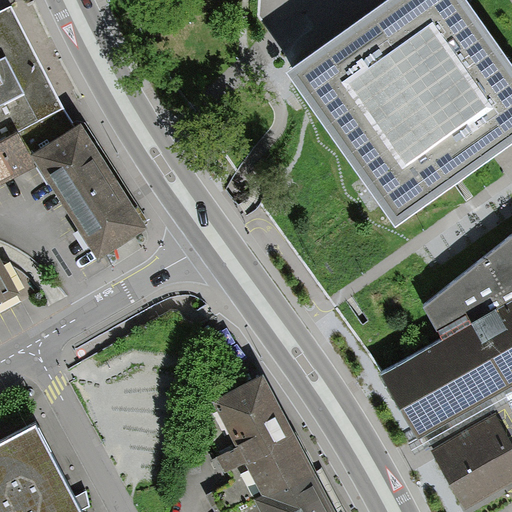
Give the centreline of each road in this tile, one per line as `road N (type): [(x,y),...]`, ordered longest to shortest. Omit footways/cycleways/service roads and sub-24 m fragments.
road 1 (primary): [(394,511),(345,425),(213,237)]
road 2 (primary): [(213,237),(118,100),(68,0)]
road 3 (residential): [(29,346),(213,237)]
road 4 (residential): [(29,346),(116,511)]
